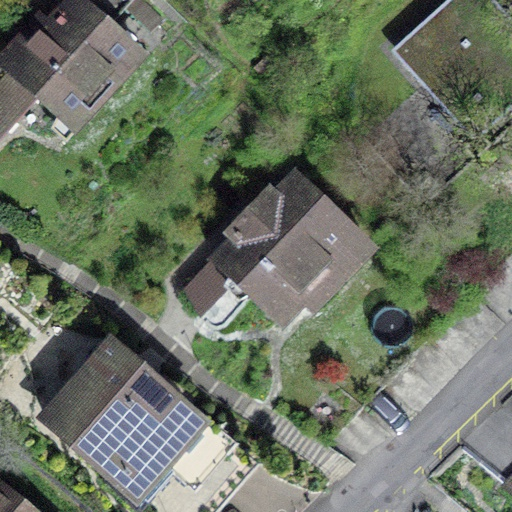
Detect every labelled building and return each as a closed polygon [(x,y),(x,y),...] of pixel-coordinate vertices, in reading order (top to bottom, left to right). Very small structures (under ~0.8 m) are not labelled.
[(74,0),(75,0),(49,29),(45,25),(27,46),(31,49),(0,83),(0,134),(35,96),(65,123),(103,80),(112,88),(141,56),(105,24),(126,0),(74,0)] [(511,98),(511,36),(479,0),(463,0),(405,53),(428,79),(378,124),(425,176),(511,98)] [(369,249),(298,183),(276,205),(267,196),(230,234),(237,241),(188,290),(199,309),(229,278),(280,324),(301,302),(309,311),(369,249)] [(227,455),(107,351),(47,419),(136,495),(166,461),(198,489),(227,455)] [(511,405),(464,451),(511,490),(511,405)] [(25,511),(0,491),(0,511),(25,511)]
